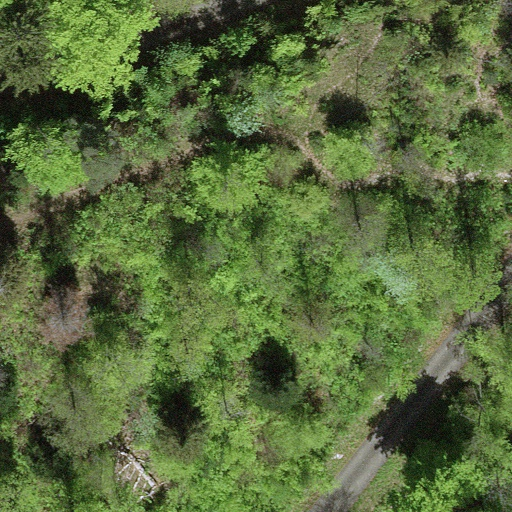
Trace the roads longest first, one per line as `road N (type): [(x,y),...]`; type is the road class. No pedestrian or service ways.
road 1 (track): [(511,276),(327,511)]
road 2 (track): [(0,82),(245,0)]
